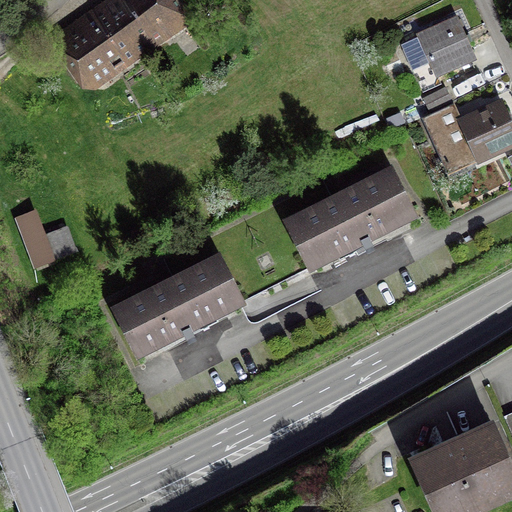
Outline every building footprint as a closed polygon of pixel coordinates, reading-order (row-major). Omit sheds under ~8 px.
[(171,0),(128,0),(68,46),(102,90),(190,24),(171,0)] [(475,60),(453,20),(421,35),(441,77),(475,60)] [(444,87),(421,99),(432,120),(455,109),(444,87)] [(511,150),(511,120),(504,105),(464,125),(455,109),(432,120),(423,124),(451,181),(511,150)] [(395,169),(282,219),(302,264),(415,214),(395,169)] [(41,214),(19,222),(38,274),(84,257),(73,229),(50,237),(41,214)] [(252,232),(234,241),(241,256),(260,248),(252,232)] [(222,253),(110,306),(134,355),(246,302),(222,253)] [(511,466),(495,429),(417,464),(438,511),(472,511),(511,494),(511,466)]
